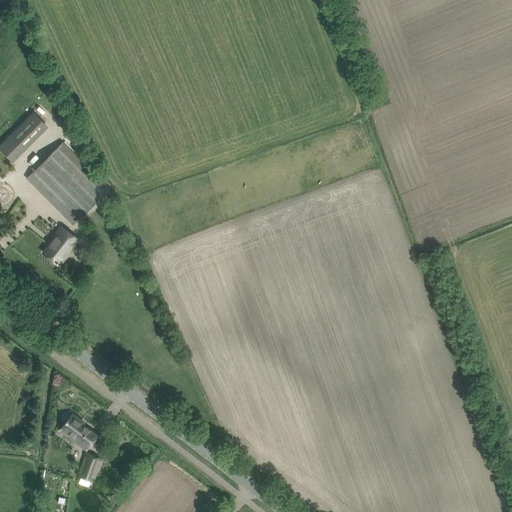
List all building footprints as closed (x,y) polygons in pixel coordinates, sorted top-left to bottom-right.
[(29,136),(18,125),(0,143),(0,149),(8,158),(29,136)] [(63,142),(56,149),(28,177),(74,223),(109,188),(63,142)] [(62,227),(58,232),(51,240),(53,241),(44,253),(57,263),(76,239),(62,227)] [(72,413),(59,431),(86,451),(91,444),(97,436),(79,422),(81,420),(72,413)] [(86,454),(83,462),(98,468),(101,459),(86,454)] [(83,462),(77,477),(93,483),(98,468),(83,462)]
